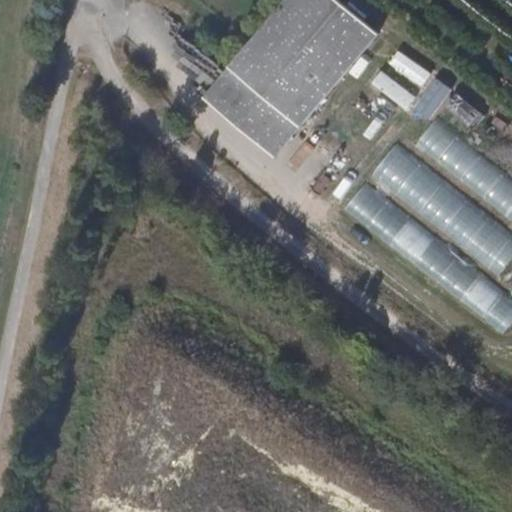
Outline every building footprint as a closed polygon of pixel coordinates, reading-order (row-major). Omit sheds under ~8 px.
[(281,0),(201,93),(275,153),(380,32),(340,0),(281,0)] [(400,51),(392,60),(414,78),(421,69),(400,51)] [(406,107),(415,96),(382,71),(374,82),(406,107)] [(511,260),(511,228),(394,145),(374,173),(507,267),(511,260)] [(511,324),(511,296),(363,186),(348,207),(510,326),(511,324)]
